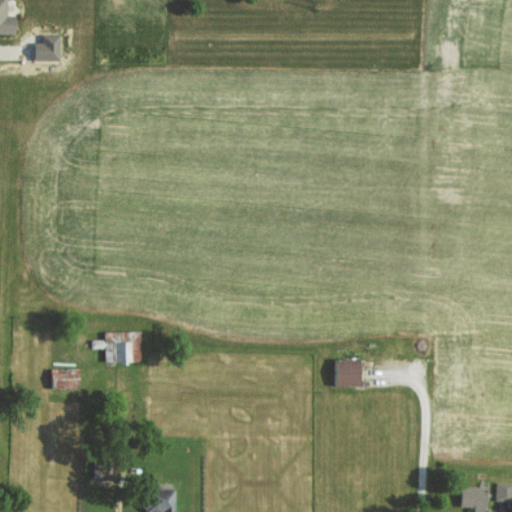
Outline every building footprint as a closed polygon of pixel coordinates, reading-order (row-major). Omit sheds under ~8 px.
[(5,0),(0,0),(0,33),(14,33),(14,15),(5,14),(5,0)] [(102,330),(102,339),(89,339),(89,347),(103,347),(103,361),(138,360),(137,330),(102,330)] [(357,385),(357,358),(333,358),(333,384),(357,385)] [(76,367),(48,368),(49,387),(77,386),(76,367)] [(511,481),(494,481),(493,499),(511,500),(511,481)] [(172,511),(172,485),(143,485),(143,511),(164,511),(172,511)] [(471,511),(484,511),(484,486),(459,485),(458,506),(471,506),(471,511)]
